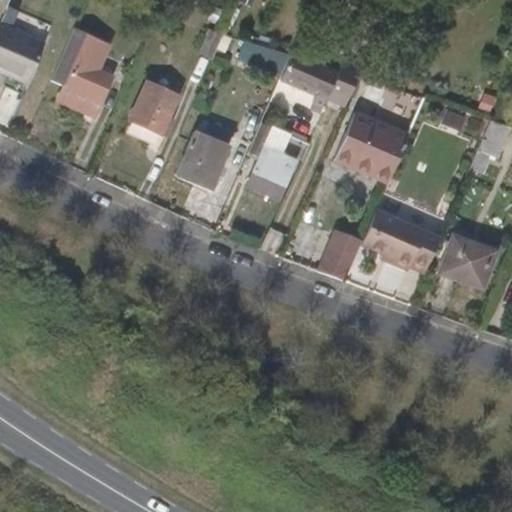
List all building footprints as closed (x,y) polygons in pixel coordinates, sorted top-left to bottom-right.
[(71,29),(49,81),(58,85),(80,33),(71,29)] [(0,78),(17,84),(32,41),(0,30),(0,78)] [(185,67),(201,72),(209,47),(193,42),(185,67)] [(270,89),(276,70),(229,54),(223,73),(270,89)] [(109,75),(69,62),(61,88),(101,101),(109,75)] [(281,67),(273,89),(322,107),(324,101),(343,107),(348,92),(281,67)] [(128,122),(160,135),(173,99),(168,96),(173,83),(149,77),(145,91),(137,89),(128,122)] [(400,132),(406,113),(411,100),(381,91),(371,121),(400,132)] [(439,127),(458,134),(464,117),(445,111),(439,127)] [(325,167),(381,186),(397,140),(340,121),(325,167)] [(470,172),(491,178),(506,127),(485,121),(470,172)] [(155,150),(160,135),(128,122),(124,140),(155,150)] [(275,162),(282,140),(266,135),(246,193),(278,207),(291,166),(275,162)] [(191,147),(230,161),(234,149),(195,136),(191,147)] [(297,160),(305,143),(290,136),(282,152),(297,160)] [(219,194),(230,161),(191,147),(179,181),(219,194)] [(413,268),(426,273),(440,231),(372,209),(358,249),(395,262),(392,269),(410,276),(413,268)] [(313,271),(342,284),(359,242),(331,230),(313,271)] [(482,296),(497,246),(458,232),(444,283),(482,296)]
